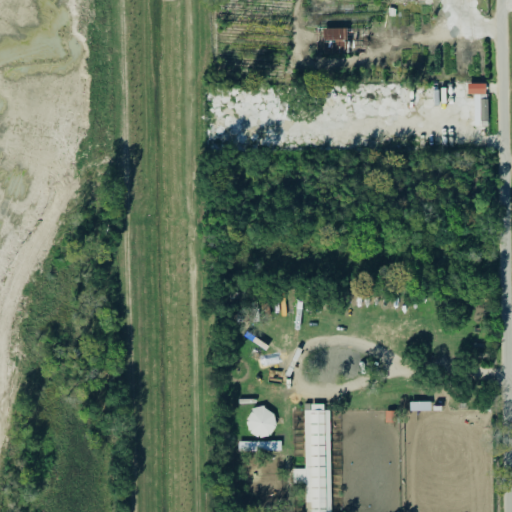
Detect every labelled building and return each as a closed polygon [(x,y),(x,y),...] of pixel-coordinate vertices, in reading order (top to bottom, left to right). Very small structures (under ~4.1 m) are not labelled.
[(348,55),(349,30),(324,29),(324,46),(319,46),(319,54),(348,55)] [(487,85),(468,84),(468,95),(486,95),(487,85)] [(488,100),(480,101),(481,121),(489,121),(488,100)] [(409,402),(430,403),(430,411),(409,411),(409,402)] [(331,511),(330,405),(311,406),(311,411),(304,412),(305,470),(294,470),(294,485),(305,485),(306,504),(310,504),(309,511),(331,511)] [(248,410),(253,441),(277,436),(273,413),(267,415),(266,407),(248,410)] [(385,411),(397,411),(397,425),(385,425),(385,411)]
